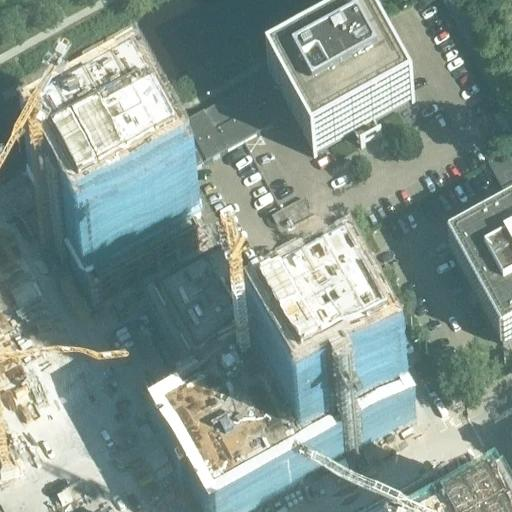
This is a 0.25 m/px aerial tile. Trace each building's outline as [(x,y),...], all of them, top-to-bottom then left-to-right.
[(412,103),(369,25),(272,78),(272,79),(168,136),(190,175),(294,118),(315,156),(357,133),(362,141),(374,134),(369,126),(412,103)] [(161,140),(20,218),(24,227),(99,361),(182,511),(241,511),(403,422),(342,311),(342,310),(276,347),(161,139),(161,140)] [(511,342),(511,153),(488,167),(511,210),(511,216),(450,251),(503,347),(511,342)] [(0,228),(0,488),(2,487),(0,484),(0,415),(99,361),(24,227),(20,218),(0,228)] [(492,511),(475,481),(418,511),(492,511)]
